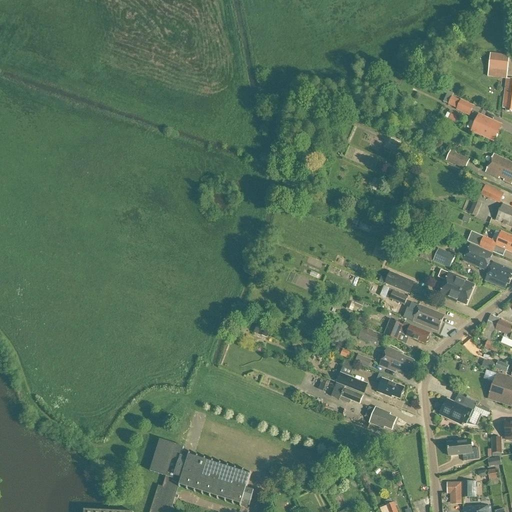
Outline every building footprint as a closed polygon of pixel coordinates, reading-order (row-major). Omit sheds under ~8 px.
[(509,59),(492,57),(490,72),(508,74),(509,59)] [(470,116),(474,109),(459,102),(450,97),(451,96),(447,94),(442,104),(470,116)] [(479,117),(472,131),(494,141),(501,127),(479,117)] [(469,163),(450,154),(446,163),(465,171),(469,163)] [(511,164),(494,156),(486,172),(511,184),(511,164)] [(344,182),(350,167),(341,163),(335,179),(344,182)] [(485,187),(481,197),(500,205),(504,195),(485,187)] [(475,202),(469,215),(476,218),(482,205),(475,202)] [(511,208),(504,205),(497,221),(511,227),(511,208)] [(480,248),(484,238),(472,233),(468,243),(480,248)] [(511,253),(511,237),(501,233),(497,244),(484,238),(480,248),(493,253),(496,247),(511,253)] [(487,273),(494,256),(471,246),(464,264),(487,273)] [(438,250),(433,262),(450,270),(455,258),(438,250)] [(511,271),(493,264),(485,282),(505,291),(507,285),(509,286),(511,280),(511,271)] [(442,272),(439,279),(447,282),(445,286),(471,297),(475,288),(465,284),(466,282),(442,272)] [(384,286),(409,296),(414,284),(389,274),(384,286)] [(445,286),(440,297),(457,304),(457,302),(467,306),(471,297),(445,286)] [(405,307),(408,299),(390,291),(386,299),(405,307)] [(353,312),(356,305),(350,302),(347,310),(353,312)] [(389,304),(387,309),(396,313),(398,307),(389,304)] [(408,309),(404,319),(413,323),(439,333),(444,320),(441,319),(442,316),(419,308),(412,305),(410,310),(408,309)] [(511,326),(499,322),(500,321),(490,317),(486,327),(481,338),(491,342),(494,334),(504,338),(501,346),(511,351),(511,349),(511,326)] [(365,327),(367,322),(360,318),(358,324),(365,327)] [(391,323),(385,337),(398,342),(400,337),(405,338),(426,346),(431,335),(404,325),(403,328),(391,323)] [(254,334),(259,336),(267,339),(270,331),(262,328),(257,326),(254,334)] [(364,329),(358,341),(378,349),(383,337),(364,329)] [(499,362),(504,349),(488,342),(483,355),(499,362)] [(407,376),(413,362),(406,359),(401,356),(402,355),(388,349),(380,368),(396,374),(397,372),(407,376)] [(341,353),(338,358),(346,361),(348,356),(341,353)] [(368,370),(372,362),(358,357),(355,365),(368,370)] [(496,370),(506,374),(510,367),(499,362),(496,370)] [(336,385),(364,396),(368,386),(348,377),(349,375),(343,372),(342,375),(341,375),(336,385)] [(380,375),(377,382),(382,384),(378,394),(391,399),(393,398),(401,401),(405,389),(393,384),(394,381),(380,375)] [(511,379),(497,375),(494,383),(489,399),(511,406),(511,379)] [(364,397),(345,390),(345,389),(336,385),(331,398),(350,405),(351,402),(360,405),(364,397)] [(459,396),(455,403),(448,400),(448,401),(441,416),(448,419),(462,426),(462,425),(477,426),(482,416),(474,412),(476,408),(490,415),(490,411),(479,407),(479,405),(467,397),(466,399),(459,396)] [(392,432),(397,420),(390,417),(391,415),(376,409),(375,411),(370,409),(366,418),(372,420),(370,424),(384,430),(385,428),(392,432)] [(494,458),(500,458),(503,458),(503,454),(503,438),(493,439),(493,455),(494,455),(494,458)] [(170,511),(171,511),(178,489),(241,508),(242,505),(250,507),(254,492),(247,490),(251,474),(189,455),(188,459),(181,457),(184,448),(160,441),(151,473),(166,478),(163,488),(158,487),(150,511),(107,511),(84,511),(170,511)] [(471,441),(447,443),(449,457),(464,456),(464,462),(480,461),(479,449),(472,449),(471,441)] [(491,468),(502,466),(500,458),(489,461),(491,468)] [(500,478),(499,470),(489,471),(490,480),(500,478)] [(464,499),(476,498),(475,483),(463,484),(464,499)] [(451,496),(451,507),(462,507),(461,485),(448,485),(448,496),(451,496)]
